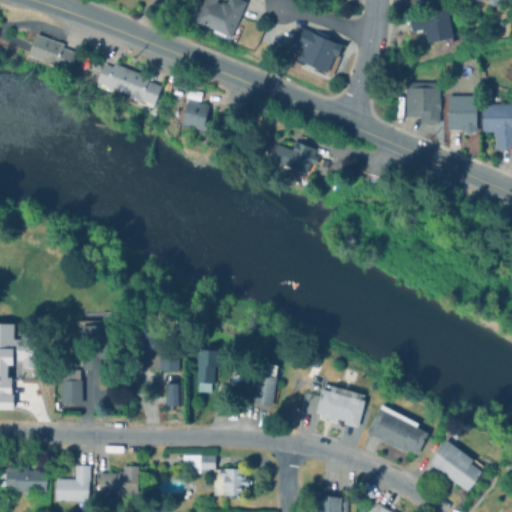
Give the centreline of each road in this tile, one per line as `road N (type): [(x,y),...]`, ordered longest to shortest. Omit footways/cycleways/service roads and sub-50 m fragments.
road 1 (tertiary): [(511,196),(26,0)]
road 2 (residential): [(434,511),(373,471),(284,444),(0,433)]
road 3 (residential): [(344,127),(367,62),(372,0)]
